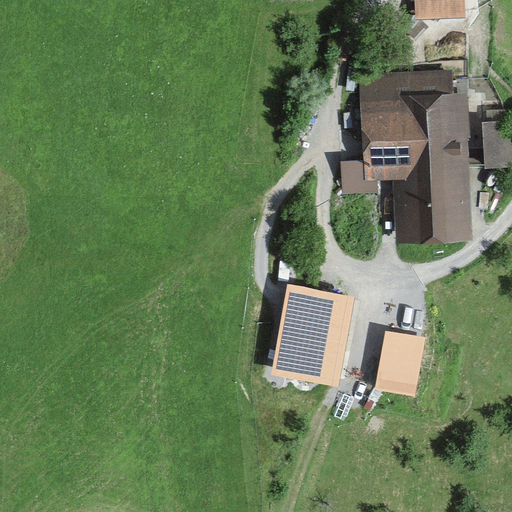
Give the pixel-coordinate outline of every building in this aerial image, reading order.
[(460,12),(459,0),(419,0),(420,14),(460,12)] [(369,107),(367,107),(370,160),(346,161),(348,190),(373,189),(371,160),(403,158),(407,230),(459,228),(453,97),(369,101),(369,107)] [(485,122),(487,165),(510,164),(508,121),(485,122)] [(310,289),(299,343),(335,350),(346,296),(310,289)] [(390,336),(381,387),(410,392),(420,341),(390,336)]
